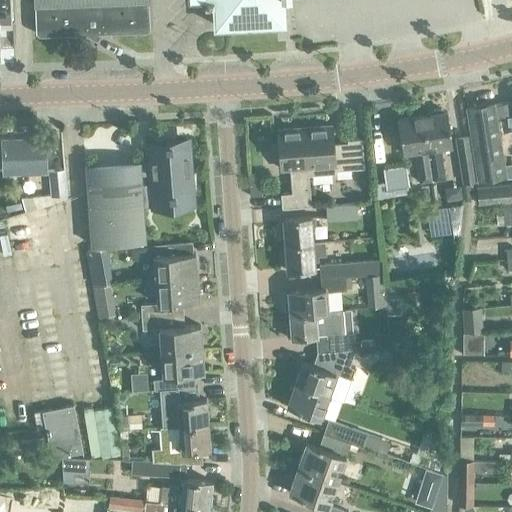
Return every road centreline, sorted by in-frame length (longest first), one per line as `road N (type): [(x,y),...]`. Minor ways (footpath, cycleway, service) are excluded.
road 1 (residential): [(223,88),(249,511)]
road 2 (tertiary): [(223,88),(363,78),(511,48)]
road 3 (tertiary): [(0,97),(223,88)]
